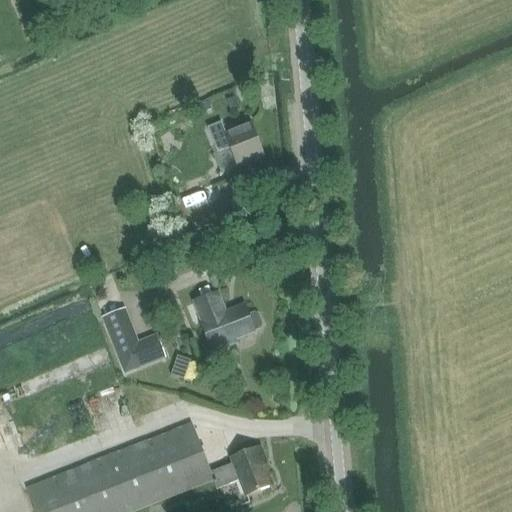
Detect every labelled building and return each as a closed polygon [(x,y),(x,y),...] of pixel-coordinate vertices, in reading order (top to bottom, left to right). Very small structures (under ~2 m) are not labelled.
[(217,154),(227,150),(236,172),(266,160),(251,125),(225,136),(221,124),(207,130),(217,154)] [(218,201),(213,186),(190,195),(195,210),(218,201)] [(223,217),(218,203),(196,212),(200,225),(223,217)] [(246,306),(226,314),(218,293),(191,303),(200,324),(211,354),(237,344),(236,340),(256,333),(256,332),(260,331),(262,326),(258,316),(254,314),(250,316),(246,306)] [(101,319),(123,376),(166,360),(156,336),(138,343),(125,310),(101,319)] [(211,473),(192,425),(26,489),(35,511),(136,511),(214,482),(218,491),(239,482),(245,499),(272,488),(262,463),(266,462),(261,449),(230,460),(232,465),(211,473)]
